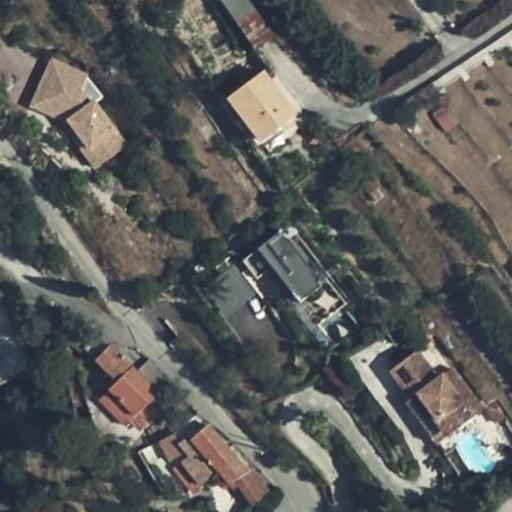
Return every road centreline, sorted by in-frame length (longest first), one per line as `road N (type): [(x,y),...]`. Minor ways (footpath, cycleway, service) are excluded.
road 1 (residential): [(308,511),(296,490),(143,333),(0,137)]
road 2 (residential): [(511,18),(366,113),(332,116),(303,89)]
